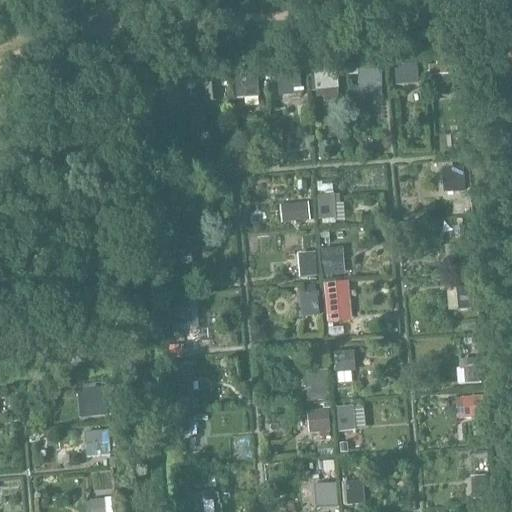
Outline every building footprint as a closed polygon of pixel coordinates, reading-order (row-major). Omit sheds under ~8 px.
[(402,70),(395,71),(396,86),(403,85),(403,81),(417,80),(416,62),(401,63),(402,70)] [(436,67),(429,67),(430,85),(452,83),(450,63),(436,64),(436,67)] [(381,83),(380,64),(369,64),(369,69),(359,69),(359,88),(366,88),(366,83),(381,83)] [(337,85),(336,68),(335,66),(318,67),(318,73),(314,73),(316,92),(323,91),(323,87),(337,85)] [(286,94),(286,90),(300,89),(299,75),(278,76),(279,95),(286,94)] [(258,93),(257,78),(235,80),(236,98),(244,97),(243,94),(258,93)] [(157,105),(177,104),(175,84),(155,85),(157,105)] [(220,84),(203,86),(205,102),(221,101),(221,95),(220,84)] [(61,168),(36,164),(34,175),(59,179),(61,168)] [(465,191),(463,169),(448,170),(449,182),(445,182),(446,192),(465,191)] [(334,204),(338,204),(337,196),(319,198),(320,220),(335,219),(334,204)] [(308,204),(282,207),(283,223),(310,220),(308,204)] [(179,230),(176,208),(162,210),(164,232),(179,230)] [(184,270),(183,246),(168,247),(169,271),(184,270)] [(472,268),(471,246),(450,247),(451,255),(455,255),(456,269),(472,268)] [(342,248),(322,250),(324,276),(344,275),(342,248)] [(317,276),(314,254),(299,256),(301,277),(317,276)] [(472,284),(457,285),(459,311),(475,309),(472,284)] [(325,293),(328,315),(347,313),(346,304),(342,305),(340,291),(325,293)] [(297,296),(298,303),(301,302),(303,317),(317,315),(315,293),(297,296)] [(165,300),(166,312),(169,311),(170,325),(176,325),(191,324),(188,298),(165,300)] [(343,324),(329,325),(330,334),(344,332),(343,324)] [(336,373),(351,372),(349,353),(334,354),(336,373)] [(457,370),(458,384),(481,383),(480,372),(477,372),(476,366),(479,366),(479,361),(461,362),(461,369),(457,370)] [(312,395),(313,401),(329,400),(326,372),(303,374),(303,381),(307,381),(308,395),(312,395)] [(174,409),(192,407),(191,383),(176,384),(177,401),(173,401),(174,409)] [(105,394),(88,396),(90,417),(107,415),(105,394)] [(482,397),(465,399),(467,419),(483,418),(482,397)] [(337,409),(339,432),(353,431),(351,408),(337,409)] [(327,412),(310,413),(312,434),(329,432),(327,412)] [(179,436),(195,435),(194,420),(178,421),(179,436)] [(93,434),(84,435),(86,458),(109,456),(107,433),(93,434)] [(324,473),(334,472),(333,462),(323,463),(324,473)] [(476,493),(472,493),(472,499),(491,498),(490,478),(475,479),(476,493)] [(363,504),(361,483),(342,484),(343,506),(363,504)] [(336,506),(334,485),(315,486),(316,493),(320,493),(321,508),(336,506)] [(188,495),(188,511),(203,511),(203,501),(207,501),(207,493),(188,495)] [(95,511),(111,511),(110,500),(94,502),(95,511)]
